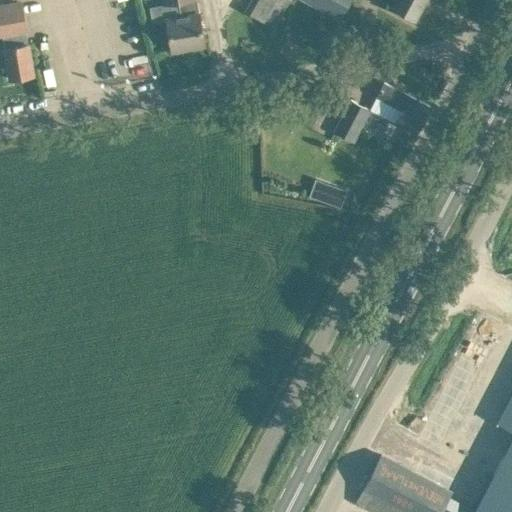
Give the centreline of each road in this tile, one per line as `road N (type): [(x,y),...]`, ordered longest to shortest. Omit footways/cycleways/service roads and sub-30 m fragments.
road 1 (unclassified): [(231,511),(464,61)]
road 2 (primary): [(287,511),(511,77)]
road 3 (unclassified): [(0,129),(436,49),(464,61)]
road 4 (unclassified): [(326,511),(511,163)]
